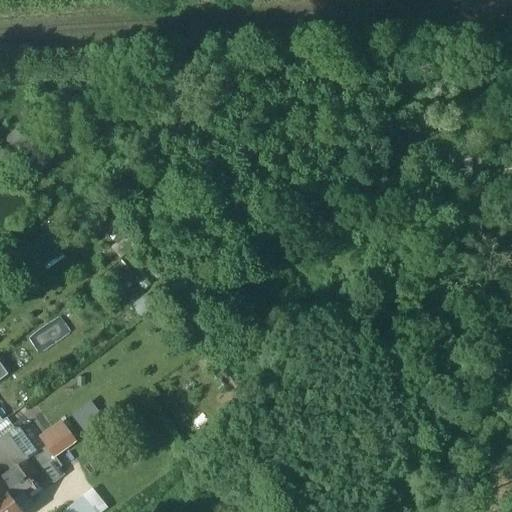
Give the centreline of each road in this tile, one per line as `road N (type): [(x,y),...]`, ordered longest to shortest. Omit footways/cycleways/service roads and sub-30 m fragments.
road 1 (track): [(511,258),(445,393)]
road 2 (track): [(445,393),(387,511)]
